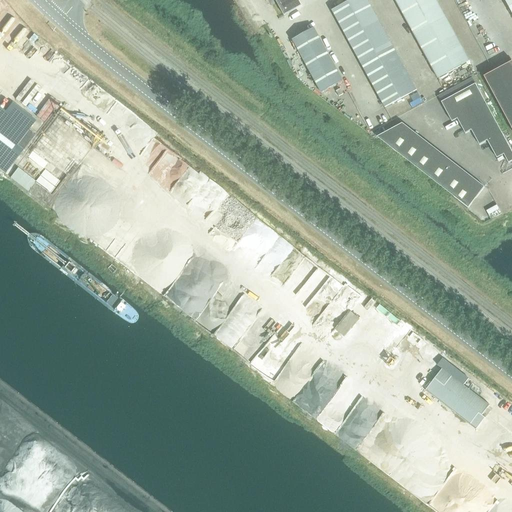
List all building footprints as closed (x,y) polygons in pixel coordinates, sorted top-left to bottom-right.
[(299,0),(275,0),(285,15),(302,6),(299,0)] [(352,11),(357,20),(373,11),(367,0),(351,0),(348,2),(352,11)] [(394,0),(395,0),(404,18),(421,8),(416,0),(394,0)] [(416,0),(421,8),(437,0),(436,0),(416,0)] [(421,8),(426,17),(441,9),(437,0),(421,8)] [(348,2),(332,10),(337,19),(352,11),(348,2)] [(421,8),(404,18),(414,35),(431,26),(426,17),(421,8)] [(431,26),(446,18),(441,9),(426,17),(431,26)] [(341,28),(357,20),(352,11),(337,19),(341,28)] [(361,25),(377,17),(373,11),(357,20),(361,25)] [(364,31),(380,23),(377,17),(361,25),(362,28),(364,31)] [(431,26),(436,35),(451,26),(446,18),(431,26)] [(361,25),(357,20),(341,28),(346,37),(362,28),(361,25)] [(383,28),(380,23),(364,31),(367,37),(383,28)] [(431,26),(414,35),(424,53),(440,44),(436,35),(431,26)] [(436,35),(440,44),(456,35),(451,26),(436,35)] [(343,81),(314,28),(292,40),(321,93),(343,81)] [(351,46),(367,37),(364,31),(362,28),(346,37),(351,46)] [(367,37),(370,43),(386,34),(383,28),(367,37)] [(370,43),(372,46),(373,49),(389,40),(386,34),(370,43)] [(456,35),(440,44),(445,52),(460,44),(456,35)] [(372,46),(370,43),(367,37),(351,46),(356,55),(372,46)] [(373,49),(377,55),(393,46),(389,40),(373,49)] [(445,52),(440,44),(424,53),(438,79),(455,70),(450,61),(445,52)] [(460,44),(445,52),(450,61),(465,53),(460,44)] [(373,49),(372,46),(356,55),(361,63),(376,55),(377,55),(373,49)] [(381,64),(397,55),(393,46),(377,55),(376,55),(380,62),(381,64)] [(465,53),(450,61),(455,70),(470,61),(465,53)] [(380,62),(376,55),(361,63),(370,81),(380,76),(386,72),(385,69),(381,64),(380,62)] [(385,69),(400,61),(397,55),(381,64),(385,69)] [(386,72),(388,75),(404,67),(400,61),(385,69),(386,72)] [(511,61),(484,77),(511,128),(511,61)] [(404,67),(388,75),(391,81),(407,72),(404,67)] [(386,72),(380,76),(370,81),(384,107),(400,99),(397,93),(394,87),(391,81),(388,75),(386,72)] [(391,81),(394,87),(410,78),(407,72),(391,81)] [(397,93),(404,89),(413,84),(410,78),(394,87),(397,93)] [(400,99),(409,94),(416,90),(413,84),(404,89),(397,93),(400,99)] [(452,122),(457,119),(486,103),(476,84),(441,102),(452,122)] [(421,94),(412,98),(416,105),(425,101),(421,94)] [(52,102),(41,116),(47,120),(61,102),(55,97),(52,101),(52,102)] [(465,134),(471,130),(494,118),(486,103),(457,119),(465,134)] [(34,136),(28,131),(0,109),(0,170),(5,174),(34,136)] [(479,145),(487,141),(487,140),(502,133),(494,118),(471,130),(479,145)] [(377,137),(399,154),(415,133),(402,123),(377,137)] [(399,154),(410,163),(427,142),(415,133),(399,154)] [(487,140),(487,141),(497,158),(504,154),(509,163),(511,161),(511,151),(502,133),(487,140)] [(410,163),(422,172),(438,152),(427,142),(410,163)] [(422,172),(436,183),(453,163),(438,152),(422,172)] [(123,169),(127,164),(117,157),(113,162),(123,169)] [(436,183),(452,196),(468,175),(453,163),(436,183)] [(468,175),(452,196),(468,208),(484,187),(468,175)] [(491,215),(502,210),(499,204),(489,208),(491,215)] [(155,279),(159,272),(154,270),(150,276),(155,279)] [(388,315),(391,311),(383,303),(379,306),(388,315)] [(347,335),(362,317),(352,309),(337,327),(347,335)] [(442,368),(434,378),(425,390),(476,430),(485,418),(482,416),(490,406),(442,368)] [(343,426),(340,434),(351,438),(348,444),(361,449),(366,434),(343,426)] [(408,465),(403,461),(392,478),(430,503),(449,476),(416,454),(408,465)]
